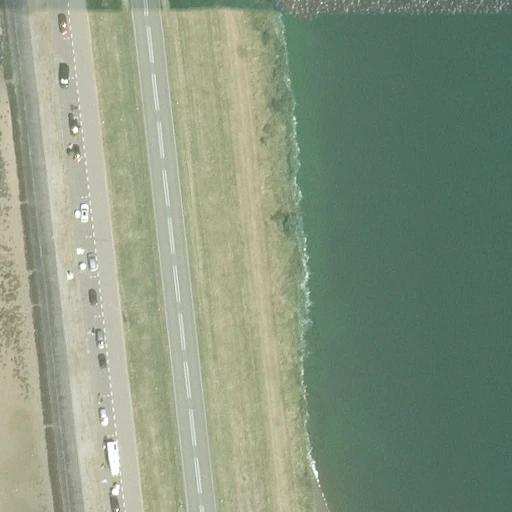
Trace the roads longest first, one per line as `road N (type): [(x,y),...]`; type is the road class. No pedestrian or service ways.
road 1 (trunk): [(196,511),(135,0)]
road 2 (unclassified): [(132,511),(76,0)]
